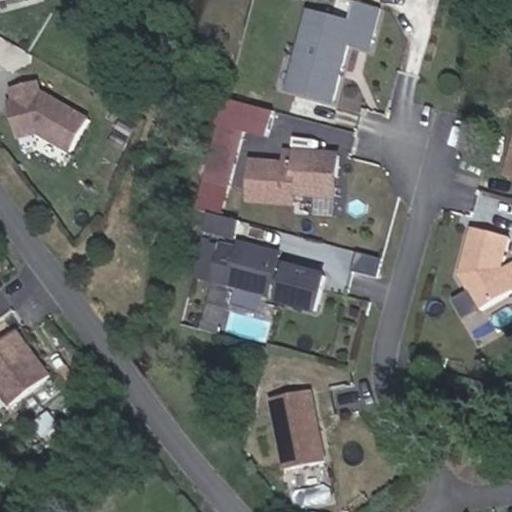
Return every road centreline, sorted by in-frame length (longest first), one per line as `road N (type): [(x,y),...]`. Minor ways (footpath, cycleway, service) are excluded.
road 1 (residential): [(0,212),(143,403),(237,511)]
road 2 (residential): [(462,495),(398,406),(385,373),(427,156)]
